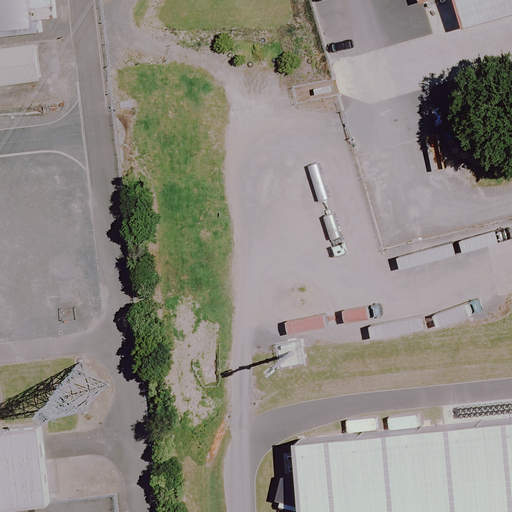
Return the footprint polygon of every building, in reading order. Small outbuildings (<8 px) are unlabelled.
[(45,0),(0,0),(0,37),(49,32),(45,0)] [(457,0),(465,26),(511,12),(511,0),(413,0),(416,9),(449,0),(457,0)] [(54,47),(9,51),(13,84),(57,80),(54,47)] [(297,344),(261,349),(266,382),(302,377),(297,344)] [(511,511),(511,396),(300,407),(302,511),(511,511)] [(0,507),(49,502),(41,427),(0,430),(0,507)]
